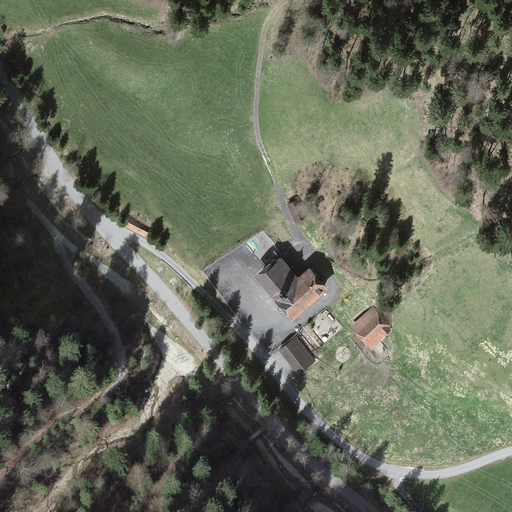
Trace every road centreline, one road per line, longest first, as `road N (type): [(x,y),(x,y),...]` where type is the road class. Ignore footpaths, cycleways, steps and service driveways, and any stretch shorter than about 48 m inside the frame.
road 1 (unclassified): [(0,71),(66,182),(259,408),(372,511)]
road 2 (track): [(0,476),(109,394),(124,367),(119,333),(47,229)]
road 3 (track): [(284,0),(264,29),(256,132),(297,236),(329,277)]
